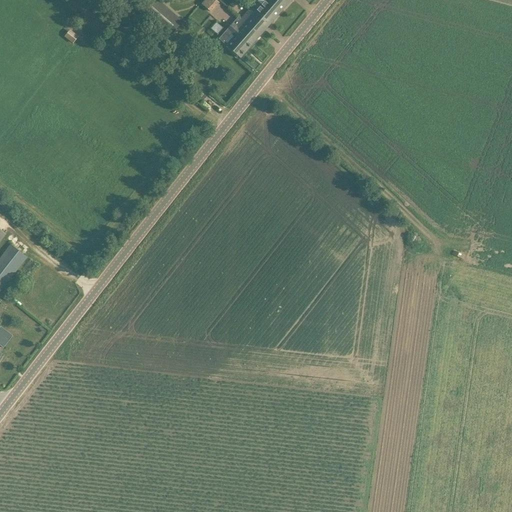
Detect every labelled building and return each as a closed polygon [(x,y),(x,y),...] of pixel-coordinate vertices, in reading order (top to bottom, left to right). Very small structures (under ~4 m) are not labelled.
[(149,0),(140,11),(170,38),(183,22),(158,0),(149,0)] [(212,12),(220,2),(217,0),(204,0),(202,3),(212,12)] [(258,0),(241,19),(260,36),(291,1),(290,0),(258,0)] [(241,58),(260,36),(241,19),(236,25),(233,23),(219,39),(226,45),(233,52),(241,58)] [(65,37),(73,44),(79,36),(70,30),(65,37)] [(0,291),(10,279),(27,257),(19,251),(11,244),(0,258),(0,240),(6,234),(0,229),(0,291)] [(0,357),(2,354),(0,352),(0,345),(4,348),(13,336),(0,326),(0,357)]
